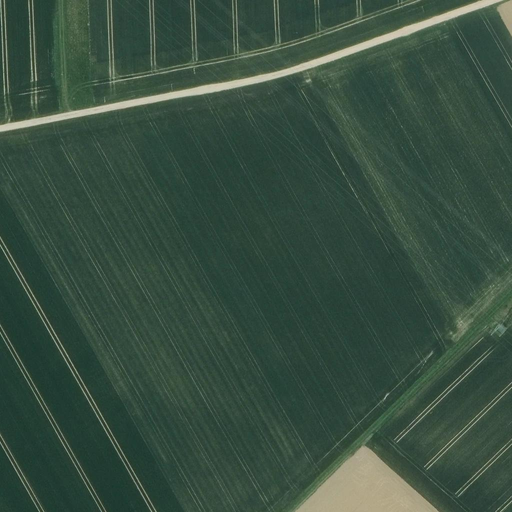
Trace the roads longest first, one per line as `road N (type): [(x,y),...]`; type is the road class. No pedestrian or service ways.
road 1 (track): [(0,130),(268,82),(473,0)]
road 2 (track): [(511,292),(290,511)]
